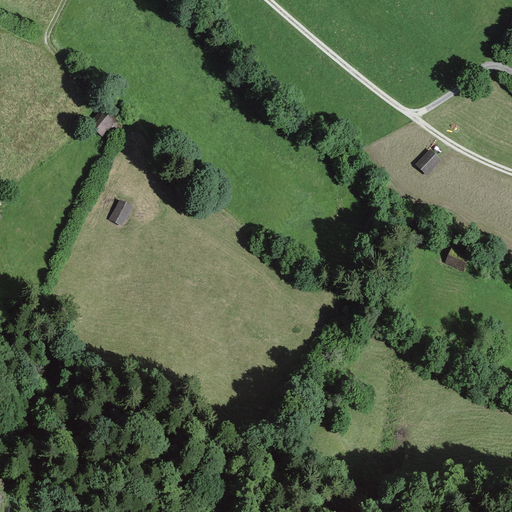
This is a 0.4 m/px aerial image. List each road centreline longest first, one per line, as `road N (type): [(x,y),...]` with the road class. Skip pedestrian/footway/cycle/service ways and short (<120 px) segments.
road 1 (track): [(269,0),(410,114)]
road 2 (track): [(136,147),(43,42)]
